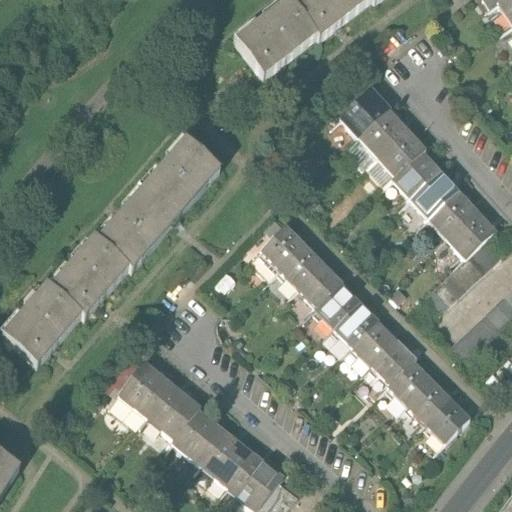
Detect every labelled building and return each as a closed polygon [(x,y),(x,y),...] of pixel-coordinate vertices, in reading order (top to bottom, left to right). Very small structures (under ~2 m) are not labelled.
[(301,0),(290,9),(315,41),(318,45),(339,29),(372,3),(370,0),(301,0)] [(488,14),(497,9),(509,0),(487,0),(481,4),(488,14)] [(511,0),(509,0),(497,9),(511,31),(511,30),(511,0)] [(287,6),(234,47),(262,83),(284,66),(315,41),(290,9),(287,6)] [(340,123),(358,143),(388,116),(369,96),(340,123)] [(358,143),(377,163),(406,137),(388,116),(358,143)] [(424,157),(406,137),(377,163),(395,183),(422,159),(424,157)] [(184,146),(96,247),(128,275),(131,277),(219,176),(184,146)] [(393,186),(411,205),(440,179),(422,159),(395,183),(393,186)] [(411,205),(429,225),(458,199),(440,179),(411,205)] [(429,225),(447,245),(476,219),(458,199),(429,225)] [(495,239),(476,219),(447,245),(465,265),(486,247),(495,239)] [(260,257),(279,276),(304,252),(285,233),(260,257)] [(128,275),(96,247),(93,244),(49,295),(80,323),(84,325),(128,275)] [(501,263),(486,247),(465,265),(424,303),(439,319),(501,263)] [(279,276),(298,295),(323,271),(304,252),(279,276)] [(342,290),(323,271),(298,295),(317,314),(340,292),(342,290)] [(315,316),(334,335),(359,310),(340,292),(317,314),(315,316)] [(46,293),(2,344),(36,374),(80,323),(49,295),(46,293)] [(511,293),(450,350),(466,367),(511,324),(511,293)] [(334,335),(353,354),(377,329),(359,310),(334,335)] [(353,354),(371,372),(396,348),(377,329),(353,354)] [(415,367),(396,348),(371,372),(390,391),(412,369),(415,367)] [(116,401),(144,423),(170,391),(142,368),(116,401)] [(388,394),(406,413),(431,388),(412,369),(390,391),(388,394)] [(406,413),(425,432),(450,407),(431,388),(406,413)] [(199,413),(170,391),(144,423),(173,446),(196,416),(199,413)] [(469,426),(450,407),(425,432),(444,451),(469,426)] [(170,449),(198,472),(225,439),(196,416),(173,446),(170,449)] [(198,472),(227,494),(253,461),(225,439),(198,472)] [(0,460),(0,503),(20,474),(0,460)] [(282,484),(253,461),(227,494),(249,511),(259,511),(278,489),(282,484)] [(288,511),(296,503),(278,489),(259,511),(288,511)] [(511,511),(511,499),(502,511),(511,511)]
